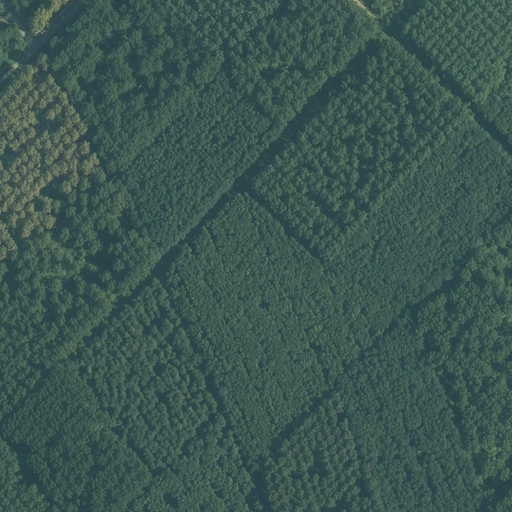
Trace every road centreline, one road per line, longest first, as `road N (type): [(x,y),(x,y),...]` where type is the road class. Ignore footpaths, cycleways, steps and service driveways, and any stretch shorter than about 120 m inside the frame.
road 1 (track): [(381,37),(0,433)]
road 2 (track): [(511,153),(397,42),(374,33),(339,0)]
